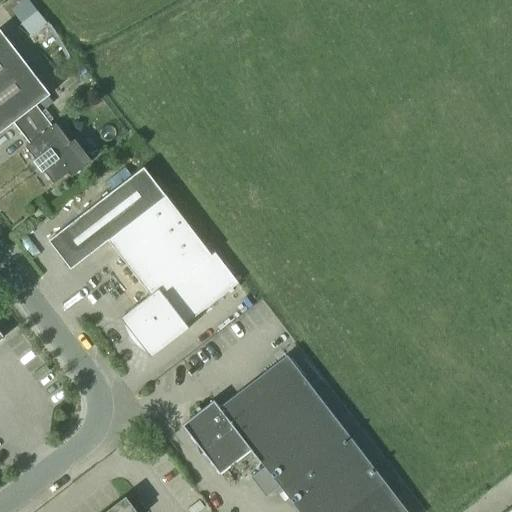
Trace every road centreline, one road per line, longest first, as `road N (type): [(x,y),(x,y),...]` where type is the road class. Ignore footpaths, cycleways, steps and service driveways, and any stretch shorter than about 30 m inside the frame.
road 1 (unclassified): [(0,508),(103,429),(105,406),(0,268)]
road 2 (unknown): [(185,511),(145,461),(103,429),(161,388),(213,369),(241,344)]
